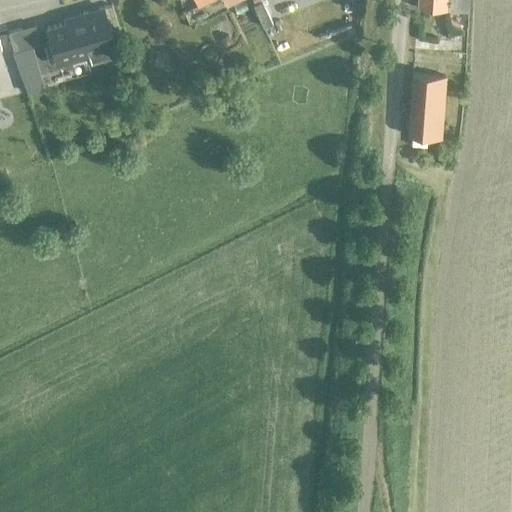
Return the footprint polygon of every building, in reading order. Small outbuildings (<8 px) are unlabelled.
[(468,0),(417,0),(417,7),(467,11),(468,0)] [(262,3),(254,7),(263,30),(272,26),(262,3)] [(64,23),(46,28),(56,64),(87,55),(89,63),(116,55),(102,8),(82,14),(83,17),(64,23)] [(26,48),(20,28),(7,32),(13,51),(26,48)] [(0,66),(2,73),(15,68),(8,51),(0,53),(0,66)] [(439,137),(444,75),(411,72),(406,135),(439,137)]
